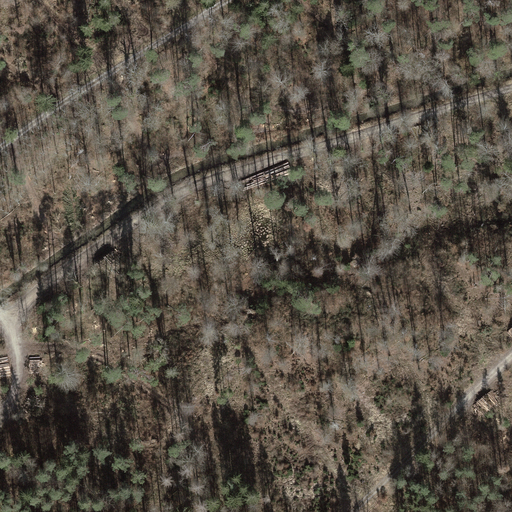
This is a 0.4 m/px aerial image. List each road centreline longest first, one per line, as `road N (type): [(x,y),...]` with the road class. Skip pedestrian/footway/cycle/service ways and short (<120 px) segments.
road 1 (track): [(4,319),(203,181),(511,87)]
road 2 (track): [(0,149),(232,0)]
road 3 (track): [(352,511),(511,356)]
